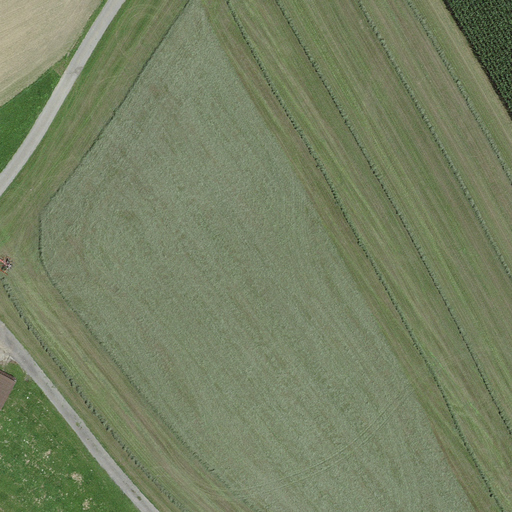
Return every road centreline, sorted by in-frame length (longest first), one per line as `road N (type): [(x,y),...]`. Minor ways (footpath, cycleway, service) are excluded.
road 1 (track): [(153,511),(0,327)]
road 2 (track): [(117,0),(0,187)]
